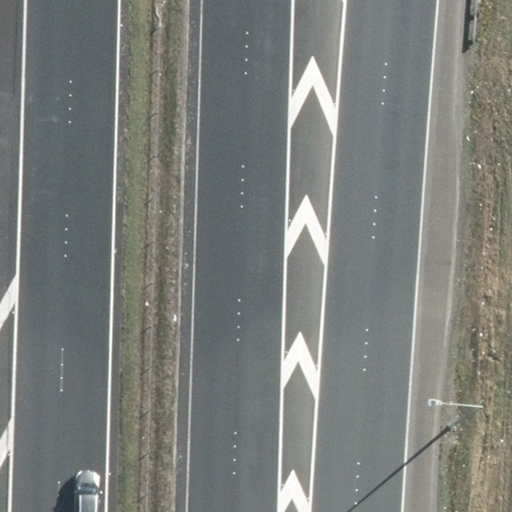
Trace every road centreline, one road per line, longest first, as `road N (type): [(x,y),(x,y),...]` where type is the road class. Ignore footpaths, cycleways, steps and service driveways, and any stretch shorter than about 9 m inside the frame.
road 1 (motorway): [(388,0),(334,511)]
road 2 (motorway): [(61,511),(75,0)]
road 3 (motorway): [(253,0),(249,511)]
